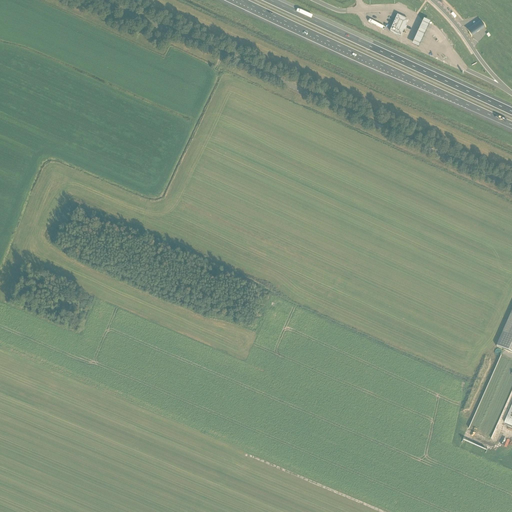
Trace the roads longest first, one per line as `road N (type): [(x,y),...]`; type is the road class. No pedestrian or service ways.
road 1 (tertiary): [(511,187),(100,0)]
road 2 (motorway): [(236,0),(511,126)]
road 3 (motorway): [(511,111),(269,0)]
